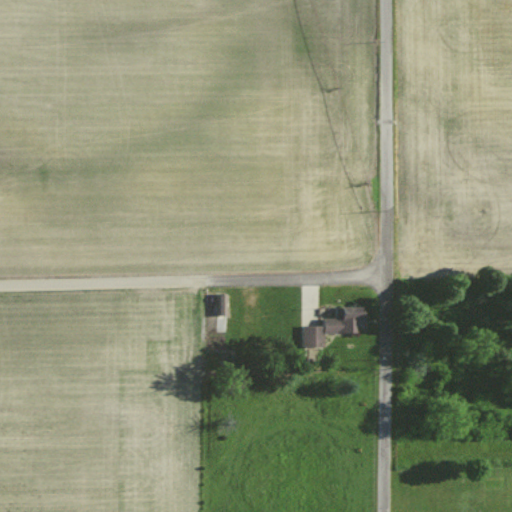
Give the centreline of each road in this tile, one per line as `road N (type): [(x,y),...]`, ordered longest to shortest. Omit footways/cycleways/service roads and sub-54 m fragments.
road 1 (residential): [(380,511),(381,0)]
road 2 (residential): [(0,282),(384,273)]
